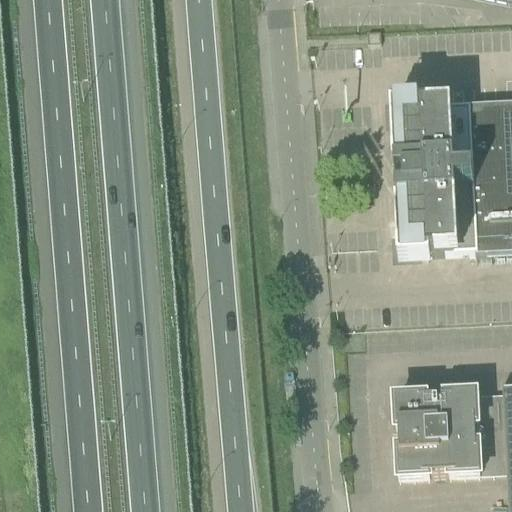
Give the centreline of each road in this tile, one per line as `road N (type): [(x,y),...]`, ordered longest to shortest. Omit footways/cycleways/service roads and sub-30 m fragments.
road 1 (trunk): [(238,511),(196,0)]
road 2 (motorway): [(145,511),(104,0)]
road 3 (motorway): [(48,0),(88,511)]
road 4 (unclassified): [(320,511),(281,0)]
